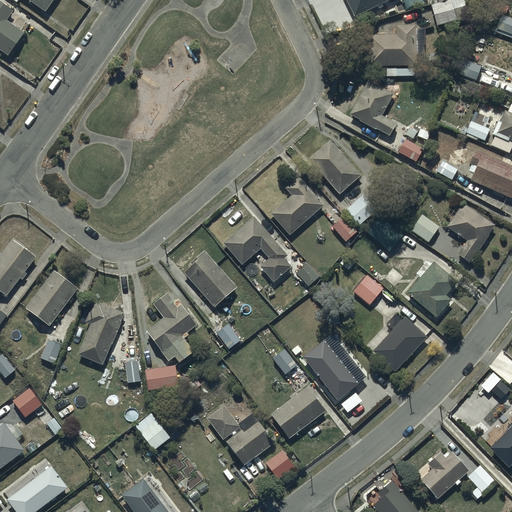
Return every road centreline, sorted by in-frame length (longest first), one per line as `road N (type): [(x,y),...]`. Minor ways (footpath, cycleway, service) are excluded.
road 1 (residential): [(6,177),(100,253),(136,251),(309,97),(315,69),(281,0)]
road 2 (residential): [(311,495),(410,416),(511,296)]
road 3 (residential): [(131,0),(6,177)]
